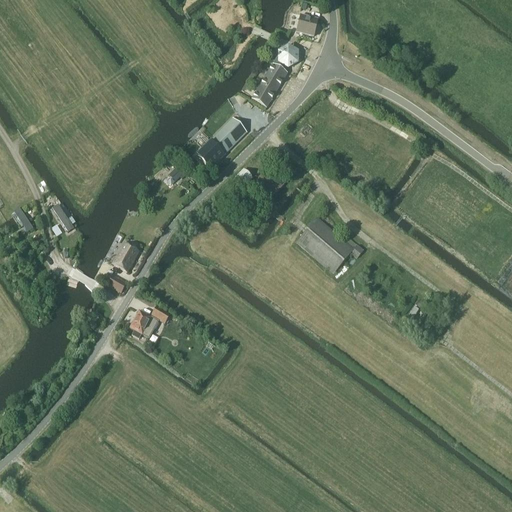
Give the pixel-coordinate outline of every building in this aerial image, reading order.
[(299,17),(295,33),(313,38),(317,21),(299,17)] [(277,65),(273,66),(282,72),(284,69),(287,71),(297,65),(297,53),(287,47),(277,53),(277,65)] [(266,109),(287,74),(282,72),(272,66),(251,100),(266,109)] [(207,144),(196,156),(210,170),(247,133),(232,119),(213,139),(207,144)] [(240,193),(253,180),(244,170),(231,183),(240,193)] [(57,207),(51,210),(67,234),(73,231),(70,227),(74,225),(71,219),(67,222),(57,207)] [(19,211),(14,215),(26,233),(32,229),(19,211)] [(317,220),(296,245),(332,276),(350,256),(356,261),(363,253),(357,248),(353,251),(317,220)] [(126,275),(139,254),(124,245),(112,266),(126,275)] [(119,295),(125,285),(110,276),(104,286),(119,295)] [(164,325),(170,315),(156,308),(151,317),(164,325)] [(138,314),(130,329),(134,331),(134,332),(132,336),(131,337),(138,341),(138,340),(141,336),(141,335),(149,339),(157,323),(139,313),(138,314)]
